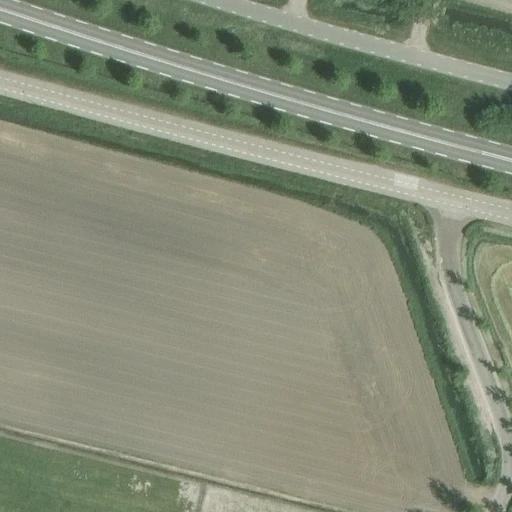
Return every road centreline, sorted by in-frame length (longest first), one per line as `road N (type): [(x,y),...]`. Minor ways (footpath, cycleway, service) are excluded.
road 1 (secondary): [(511,161),(0,8)]
road 2 (unclassified): [(457,198),(0,83)]
road 3 (unclassified): [(494,511),(510,457),(448,262),(457,198)]
road 4 (unclassified): [(511,80),(221,0)]
